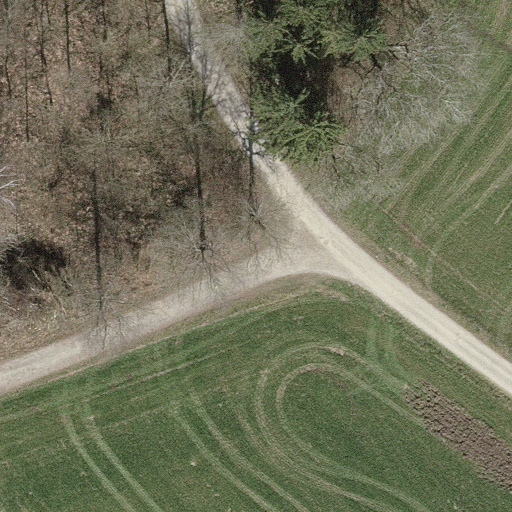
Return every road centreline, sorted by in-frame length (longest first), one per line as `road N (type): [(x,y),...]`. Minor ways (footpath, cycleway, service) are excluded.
road 1 (track): [(321,232),(224,287),(0,378)]
road 2 (track): [(321,232),(208,68),(182,0)]
road 3 (track): [(511,379),(321,232)]
